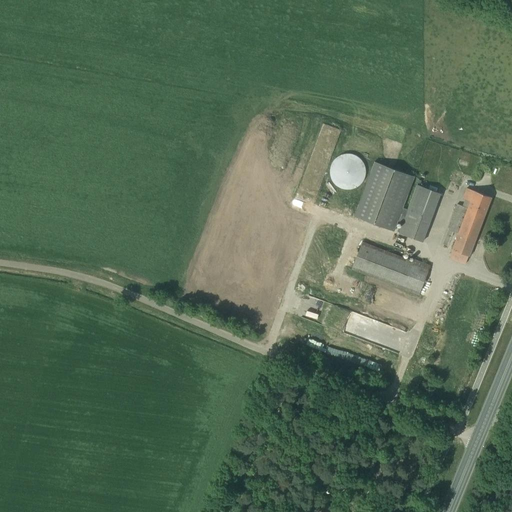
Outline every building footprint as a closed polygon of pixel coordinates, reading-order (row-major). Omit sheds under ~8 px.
[(329,170),(329,173),(330,177),(331,180),(333,183),(335,185),(338,187),(342,188),(345,189),(348,189),(351,188),(356,187),(358,185),(360,183),(362,180),(363,177),(364,174),(365,171),(364,168),(363,164),(361,161),(359,159),(356,156),(353,155),(350,154),(347,154),(342,154),(339,155),(338,156),(335,158),(333,160),(331,162),(330,165),(329,170)] [(373,161),(353,216),(393,231),(397,220),(402,207),(414,176),(373,161)] [(402,207),(397,220),(402,222),(398,232),(422,241),(440,193),(416,184),(407,209),(402,207)] [(452,250),(449,258),(465,264),(468,256),(469,256),(491,197),(466,188),(462,198),(466,200),(463,206),(456,204),(447,229),(457,233),(451,249),(452,250)] [(435,270),(305,221),(285,273),(408,319),(417,296),(425,299),(435,270)] [(357,333),(371,336),(373,326),(359,324),(357,333)] [(317,330),(313,349),(339,354),(343,336),(317,330)]
